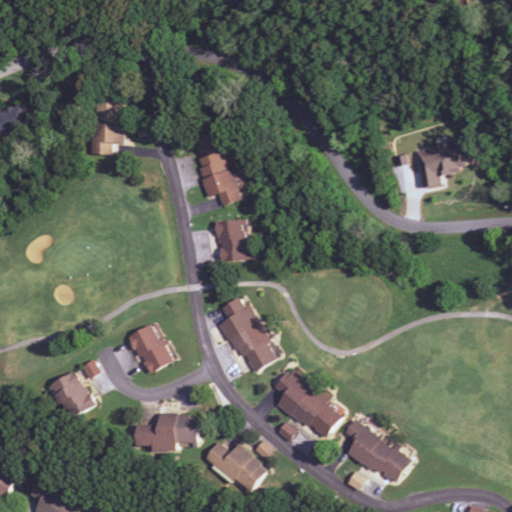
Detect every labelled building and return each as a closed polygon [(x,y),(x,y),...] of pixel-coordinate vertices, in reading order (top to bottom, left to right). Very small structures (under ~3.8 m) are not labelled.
[(94,154),(112,155),(113,143),(124,144),(126,104),(97,102),(94,154)] [(0,136),(33,125),(26,104),(0,112),(0,136)] [(224,206),(244,201),(242,191),(246,190),(241,169),(232,171),(228,156),(232,155),(226,131),(195,138),(210,198),(221,195),(224,206)] [(417,152),(424,189),(442,186),(440,175),(464,170),(459,143),(447,146),(446,142),(432,145),(432,149),(417,152)] [(221,261),(251,261),(250,220),(220,221),(221,261)] [(252,305),(248,308),(242,298),(224,308),(230,320),(224,324),(254,375),(282,358),(252,305)] [(131,336),(150,375),(176,362),(166,342),(162,344),(153,325),(131,336)] [(84,366),(90,379),(102,374),(96,360),(84,366)] [(279,404),(329,440),(345,416),(330,405),(334,399),(292,369),(277,389),(286,395),(279,404)] [(67,420),(96,407),(81,372),(52,384),(67,420)] [(138,425),(138,445),(156,446),(155,451),(180,451),(181,445),(201,445),(201,415),(162,414),(161,425),(138,425)] [(416,460),(397,446),(396,448),(357,419),(346,434),(357,441),(349,451),(397,486),(416,460)] [(280,432),(292,442),(299,431),(288,422),(280,432)] [(257,452),(270,460),(277,448),(264,441),(257,452)] [(240,445),(234,453),(220,442),(208,459),(254,492),(272,468),(240,445)] [(0,497),(8,502),(20,476),(0,466),(0,497)] [(350,484),(362,491),(369,478),(357,471),(350,484)] [(37,511),(96,511),(41,480),(33,496),(43,502),(37,511)]
